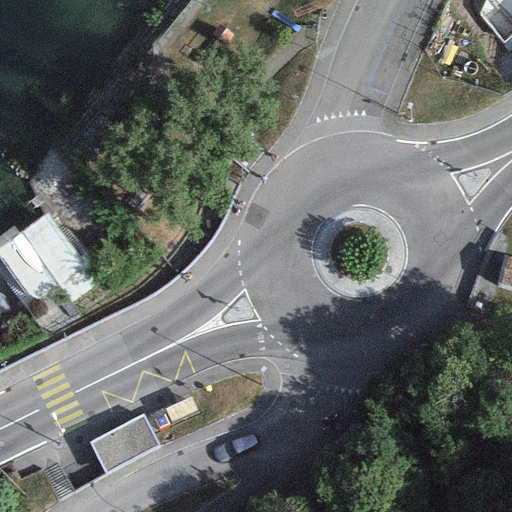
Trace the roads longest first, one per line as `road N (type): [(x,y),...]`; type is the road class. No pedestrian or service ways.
road 1 (tertiary): [(278,292),(0,429)]
road 2 (residential): [(292,435),(177,472),(104,511)]
road 3 (tertiary): [(337,337),(366,338),(417,314),(442,264),(431,209)]
road 4 (residential): [(390,0),(355,74),(328,169)]
road 5 (tertiary): [(328,169),(282,206),(270,234),(278,292)]
